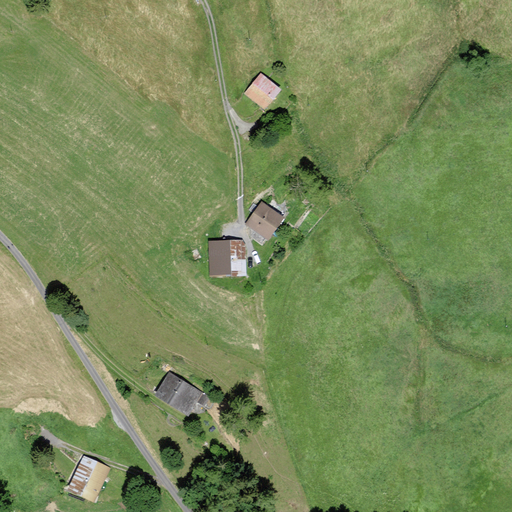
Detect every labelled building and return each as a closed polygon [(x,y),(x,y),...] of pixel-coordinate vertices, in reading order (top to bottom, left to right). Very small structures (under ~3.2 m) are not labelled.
[(280,91),(261,76),(247,93),(265,109),(280,91)] [(282,219),(262,205),(248,224),(269,238),(282,219)] [(243,242),(211,243),(212,276),(244,275),(243,242)] [(201,393),(170,375),(157,397),(188,415),(201,393)] [(108,470),(84,458),(69,489),(93,501),(108,470)]
